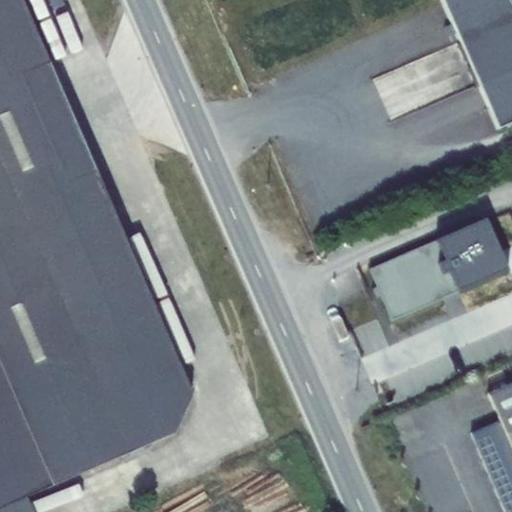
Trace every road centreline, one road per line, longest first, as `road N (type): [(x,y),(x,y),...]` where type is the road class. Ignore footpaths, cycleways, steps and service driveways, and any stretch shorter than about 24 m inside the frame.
road 1 (unknown): [(58,511),(202,448),(221,434),(232,407),(226,374),(132,176),(126,147),(133,121),(180,92)]
road 2 (secondary): [(139,0),(366,511)]
road 3 (unknown): [(206,152),(290,121),(315,123),(373,153),(405,152),(511,113)]
